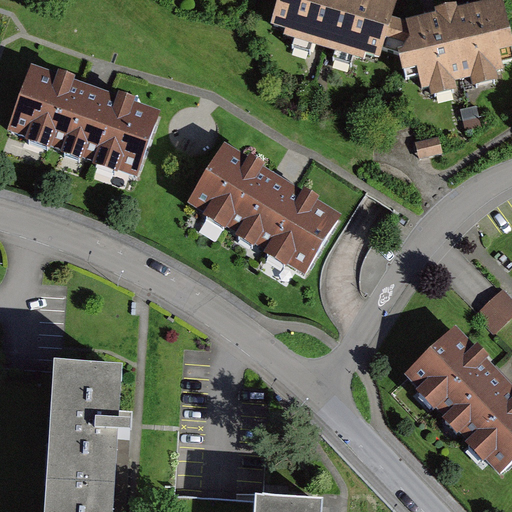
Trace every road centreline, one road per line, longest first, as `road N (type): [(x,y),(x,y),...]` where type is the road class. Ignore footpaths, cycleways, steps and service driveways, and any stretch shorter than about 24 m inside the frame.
road 1 (residential): [(0,212),(154,274),(322,394)]
road 2 (residential): [(322,394),(433,230),(511,183)]
road 3 (residential): [(322,394),(433,511)]
